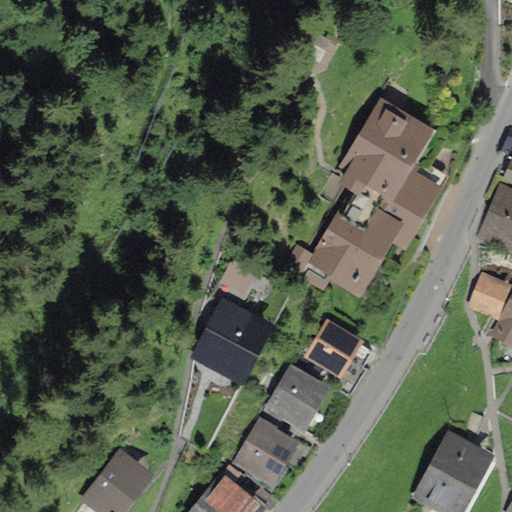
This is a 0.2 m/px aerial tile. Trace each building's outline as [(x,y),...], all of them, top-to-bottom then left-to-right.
[(404,163),(424,130),(379,103),(341,166),(386,193),(404,163)] [(437,182),(404,163),(386,193),(366,225),(390,238),(399,245),(421,209),(437,182)] [(511,268),(511,265),(511,199),(506,197),(481,256),(511,268)] [(366,225),(338,208),(310,256),(297,248),(285,268),(321,288),(327,278),(357,295),(390,238),(366,225)] [(437,217),(421,209),(399,245),(420,255),(437,217)] [(252,277),(229,266),(220,285),(244,296),(252,277)] [(486,276),(473,304),(493,314),(507,285),(486,276)] [(511,339),(511,296),(494,329),(511,339)] [(237,379),(274,333),(236,304),(200,350),(237,379)] [(368,354),(328,327),(298,371),(338,398),(368,354)] [(323,399),(287,375),(258,421),(293,444),(323,399)] [(291,445),(256,420),(232,454),(267,479),(291,445)] [(433,511),(456,511),(482,461),(436,439),(406,498),(433,511)] [(115,511),(145,476),(116,453),(73,505),(80,511),(115,511)] [(254,511),(269,494),(230,464),(192,511),(254,511)]
